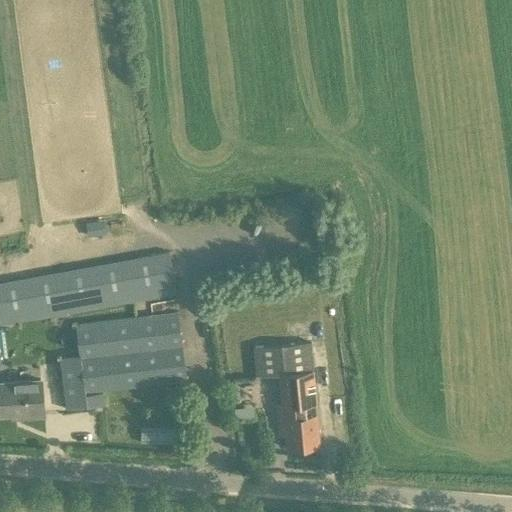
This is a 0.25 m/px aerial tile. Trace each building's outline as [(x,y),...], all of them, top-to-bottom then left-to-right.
[(87,236),(101,234),(99,220),(85,222),(87,236)] [(169,252),(0,281),(0,324),(177,294),(169,252)] [(80,353),(59,356),(65,409),(105,404),(104,391),(186,380),(178,311),(77,324),(80,353)] [(232,378),(256,376),(279,374),(282,404),(277,405),(279,434),(285,434),(286,448),(319,445),(309,341),(253,347),(254,355),(230,357),(232,378)] [(41,379),(0,382),(0,415),(11,414),(12,418),(43,415),(41,379)] [(256,405),(238,406),(238,416),(257,415),(256,405)]
